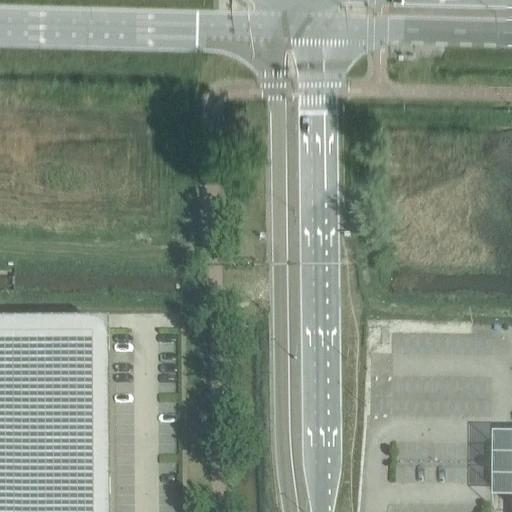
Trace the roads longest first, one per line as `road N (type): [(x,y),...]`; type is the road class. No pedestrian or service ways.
road 1 (unclassified): [(273,36),(293,511)]
road 2 (unclassified): [(321,511),(320,37)]
road 3 (primary): [(0,28),(273,36)]
road 4 (unknown): [(376,434),(386,363),(494,363),(502,386)]
road 5 (primary): [(320,37),(511,40)]
road 6 (unknown): [(376,434),(511,435)]
